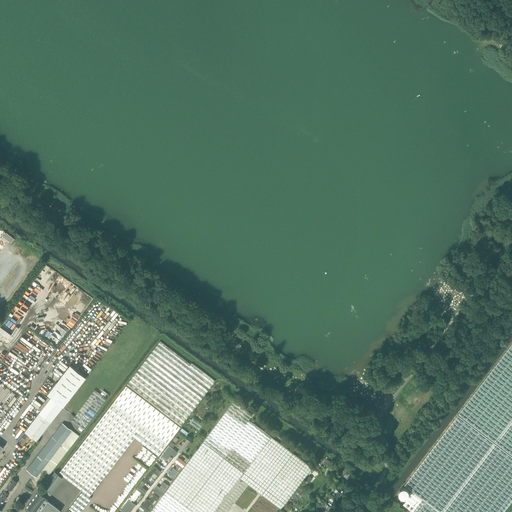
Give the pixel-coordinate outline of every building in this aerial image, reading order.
[(0,236),(1,235),(11,243),(14,238),(0,227),(0,236)] [(0,331),(11,339),(19,328),(16,326),(11,333),(0,325),(0,331)] [(160,341),(59,472),(82,490),(68,508),(73,511),(80,511),(91,498),(89,496),(134,437),(158,455),(201,400),(215,381),(191,363),(190,364),(160,341)] [(502,511),(511,500),(511,343),(458,414),(460,416),(405,485),(422,498),(410,511),(502,511)] [(63,405),(85,376),(69,364),(47,393),(51,396),(25,431),(37,440),(63,405)] [(83,429),(106,398),(94,389),(71,420),(83,429)] [(227,511),(248,485),(280,509),(312,468),(249,420),(253,414),(235,400),(150,511),(227,511)] [(26,470),(36,477),(42,469),(49,474),(78,436),(71,431),(72,431),(62,423),(26,470)] [(182,444),(180,443),(177,446),(179,447),(177,449),(181,452),(190,440),(187,438),(182,444)] [(163,454),(168,458),(175,449),(170,445),(163,454)] [(161,456),(157,461),(162,465),(165,461),(163,459),(164,458),(161,456)] [(179,471),(186,463),(178,457),(175,461),(179,464),(176,469),(179,471)] [(161,471),(157,468),(154,466),(146,476),(143,480),(146,482),(154,472),(158,475),(161,471)] [(55,471),(44,485),(52,491),(62,478),(55,471)] [(17,482),(12,478),(0,495),(0,510),(3,506),(1,505),(17,482)] [(144,494),(147,490),(142,486),(145,482),(142,480),(136,488),(144,494)] [(156,485),(152,490),(161,496),(162,494),(160,493),(167,484),(164,482),(159,488),(156,485)] [(25,485),(22,489),(30,495),(33,491),(25,485)] [(135,500),(141,492),(137,489),(131,497),(135,500)] [(38,492),(25,508),(29,511),(58,511),(60,510),(38,492)] [(147,498),(143,504),(151,510),(152,507),(150,506),(155,500),(157,501),(159,497),(154,494),(150,501),(147,498)] [(124,511),(129,511),(135,504),(129,499),(121,510),(124,511)]
